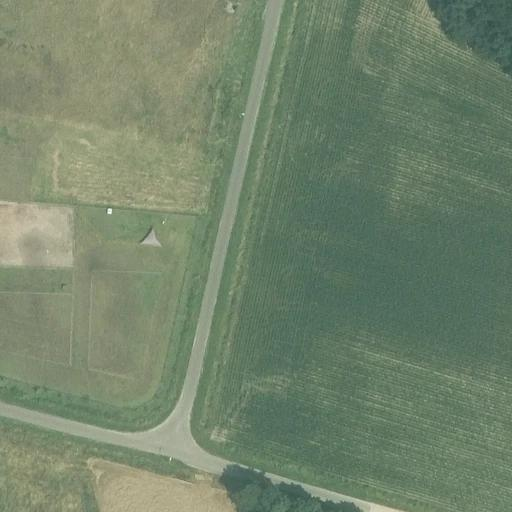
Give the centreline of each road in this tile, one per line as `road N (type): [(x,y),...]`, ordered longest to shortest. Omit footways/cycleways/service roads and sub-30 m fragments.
road 1 (unclassified): [(0,408),(148,446),(179,420),(274,0)]
road 2 (track): [(148,446),(369,511)]
